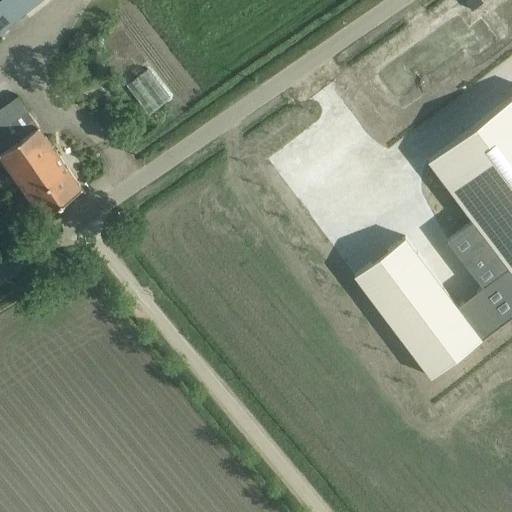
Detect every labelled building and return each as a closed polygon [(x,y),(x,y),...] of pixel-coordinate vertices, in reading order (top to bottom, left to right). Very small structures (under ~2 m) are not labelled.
[(0,0),(0,34),(43,0),(0,0)] [(128,87),(150,116),(170,101),(148,71),(128,87)] [(353,267),(428,375),(511,316),(511,91),(425,152),(470,216),(444,234),(445,236),(421,253),(405,231),(353,267)] [(0,111),(0,154),(38,129),(17,99),(0,111)] [(82,192),(82,191),(38,129),(0,154),(0,157),(42,219),(43,219),(55,210),(62,212),(68,207),(69,200),(81,192),(82,192)]
